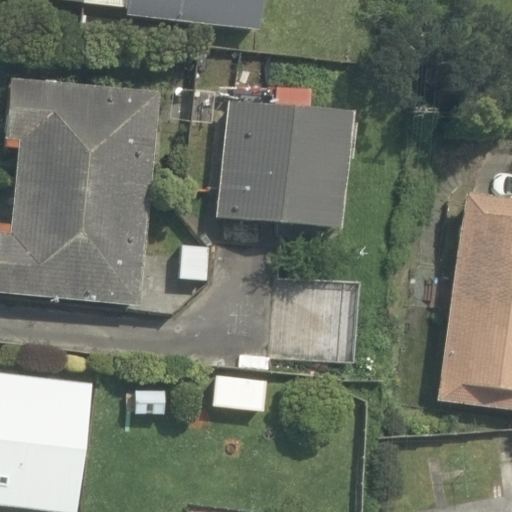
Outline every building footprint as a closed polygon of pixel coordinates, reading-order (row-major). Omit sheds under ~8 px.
[(78,0),(121,6),(119,17),(242,34),(247,0),(78,0)] [(0,75),(0,143),(10,144),(4,221),(0,220),(0,290),(130,301),(146,87),(0,75)] [(334,107),(223,97),(212,217),(323,227),(334,107)] [(511,191),(450,184),(424,403),(511,413),(511,191)] [(0,502),(71,509),(83,373),(0,366),(0,502)]
